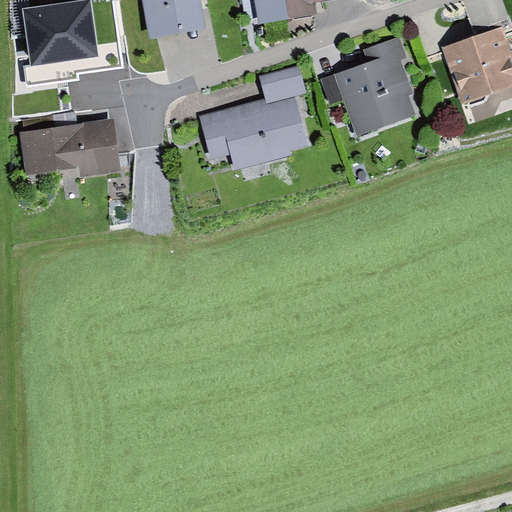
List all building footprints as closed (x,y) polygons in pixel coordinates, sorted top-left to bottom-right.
[(90,0),(22,9),(29,65),(19,66),(22,91),(77,84),(76,72),(123,66),(114,2),(90,5),(90,0)] [(199,0),(141,0),(150,42),(205,31),(199,0)] [(253,0),(259,26),(316,17),(314,4),(342,0),(253,0)] [(511,58),(502,29),(442,50),(462,107),(511,89),(511,58)] [(368,65),(336,77),(345,102),(358,139),(416,117),(408,98),(413,96),(401,63),(408,60),(400,37),(363,51),(368,65)] [(260,78),(266,100),(294,92),(306,89),(300,67),(260,78)] [(345,102),(336,77),(322,82),(331,107),(345,102)] [(266,100),(198,117),(210,163),(230,158),(233,172),(292,157),(291,152),(308,148),(294,92),(266,100)] [(54,117),(23,121),(24,134),(56,129),(54,117)] [(24,134),(20,134),(27,177),(80,170),(81,180),(121,174),(114,121),(56,129),(24,134)]
